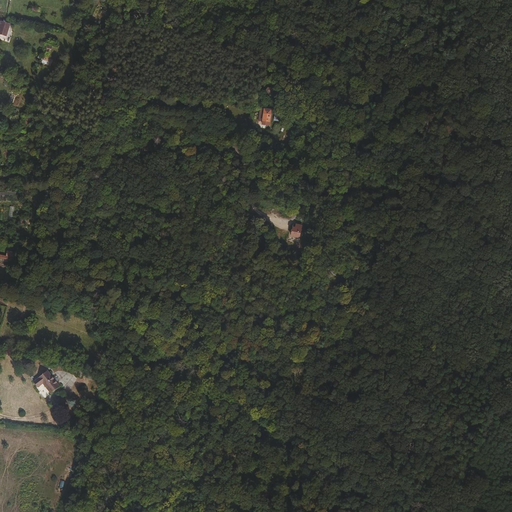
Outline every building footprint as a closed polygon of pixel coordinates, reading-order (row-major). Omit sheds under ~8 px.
[(10,24),(1,21),(1,20),(0,19),(0,32),(6,35),(10,24)] [(266,122),(268,112),(272,113),(272,111),(260,109),(258,121),(266,122)] [(300,229),(297,228),(298,225),(295,224),(294,227),(293,227),(291,232),(299,234),(300,229)] [(19,266),(21,260),(21,259),(14,258),(15,253),(7,251),(5,256),(0,254),(0,262),(8,264),(19,266)] [(60,386),(48,370),(38,377),(38,378),(33,381),(38,387),(43,383),(50,393),(60,386)]
